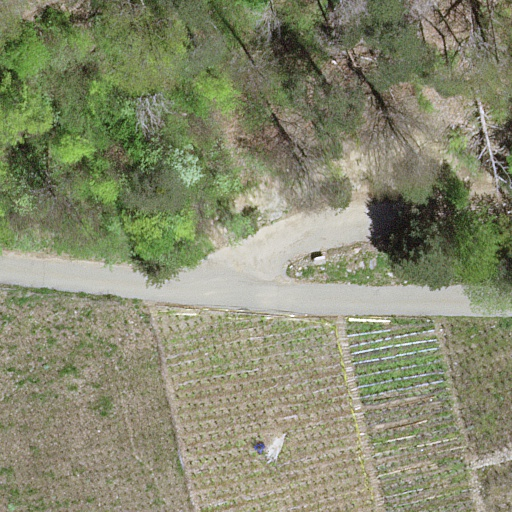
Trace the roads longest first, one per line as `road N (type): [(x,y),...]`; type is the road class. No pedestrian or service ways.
road 1 (track): [(260,292),(281,240),(339,215),(511,199)]
road 2 (track): [(260,292),(0,268)]
road 3 (unclassified): [(511,302),(260,292)]
